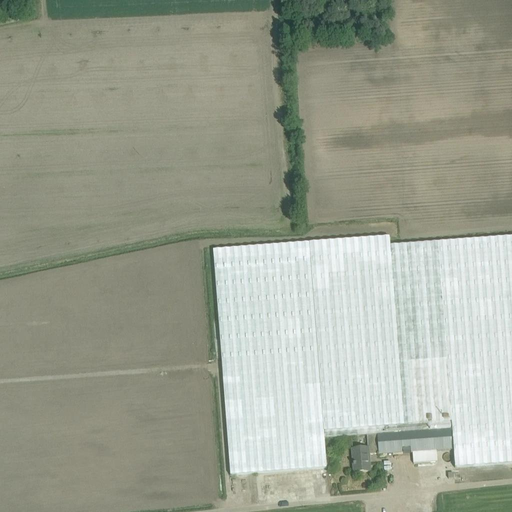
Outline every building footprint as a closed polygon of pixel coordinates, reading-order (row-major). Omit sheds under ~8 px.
[(367,436),(377,436),(452,430),(453,450),(455,468),(511,464),(511,237),(390,246),(390,237),(213,251),(230,476),(327,469),(324,440),(351,438),(367,436)] [(206,395),(194,396),(195,419),(196,430),(197,441),(197,446),(198,446),(198,452),(198,458),(211,457),(210,451),(210,445),(209,445),(209,435),(208,418),(207,418),(206,395)] [(377,436),(379,455),(379,456),(412,453),(436,452),(453,450),(452,430),(377,436)] [(367,436),(367,443),(368,449),(352,450),(354,473),(370,472),(369,455),(378,454),(378,455),(379,455),(377,436),(367,436)] [(436,452),(412,453),(413,464),(437,463),(436,452)] [(251,481),(239,481),(239,487),(235,487),(235,496),(251,496),(251,481)]
